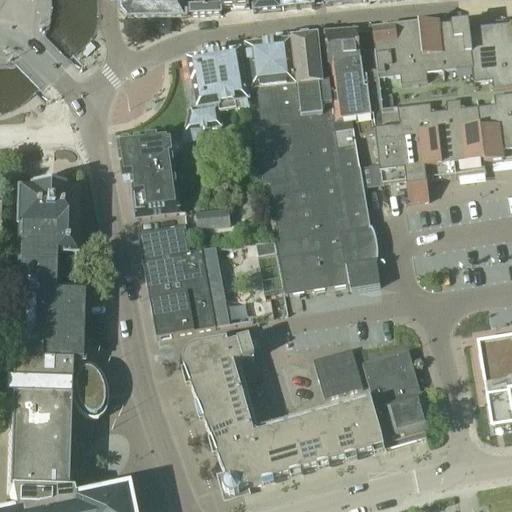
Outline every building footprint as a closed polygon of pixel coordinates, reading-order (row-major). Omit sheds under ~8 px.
[(185,0),(120,0),(121,13),(128,22),(186,22),(185,0)] [(220,18),(219,0),(189,0),(190,19),(220,18)] [(221,0),(222,13),(248,12),(247,0),(221,0)] [(251,0),(252,16),(281,13),(280,8),(279,8),(278,0),(251,0)] [(278,0),(279,8),(280,8),(281,13),(313,10),(313,7),(312,4),(312,0),(278,0)] [(373,35),(372,35),(376,74),(366,75),(368,93),(372,125),(378,168),(381,190),(405,187),(408,208),(428,205),(425,185),(485,177),(484,168),(511,165),(511,25),(503,25),(499,33),(460,38),(459,29),(438,32),(437,29),(418,29),(383,34),(383,39),(374,40),(373,35)] [(376,74),(372,35),(357,35),(324,39),(331,89),(327,89),(332,127),(334,127),(357,124),(359,140),(372,138),(371,126),(367,93),(368,93),(366,75),(376,74)] [(335,134),(334,127),(332,127),(327,89),(323,90),(316,38),(244,48),(249,92),(254,91),(259,129),(253,130),(263,189),(268,188),(283,295),(344,287),(345,293),(374,289),(359,170),(357,171),(352,132),(335,134)] [(183,138),(173,139),(174,148),(182,147),(182,145),(201,142),(200,132),(219,129),(217,116),(248,111),(239,53),(218,56),(218,55),(206,57),(206,59),(186,62),(190,89),(191,89),(195,112),(187,114),(187,118),(183,136),(183,138)] [(178,216),(169,140),(156,141),(156,140),(146,142),(117,146),(122,180),(130,179),(136,222),(178,216)] [(1,388),(0,417),(7,418),(4,497),(7,498),(63,499),(67,404),(75,404),(87,405),(87,404),(87,390),(67,389),(68,370),(81,370),(84,298),(84,296),(68,295),(70,258),(74,258),(76,218),(76,196),(65,195),(65,191),(29,189),(29,194),(17,193),(14,262),(11,350),(8,350),(7,375),(9,375),(8,388),(1,388)] [(228,212),(196,215),(198,232),(230,229),(228,212)] [(138,237),(137,237),(142,264),(157,342),(171,339),(186,337),(215,332),(207,288),(221,285),(217,260),(202,263),(201,254),(190,256),(185,229),(138,237)] [(277,258),(275,245),(256,248),(258,261),(277,258)] [(511,340),(478,346),(484,387),(486,399),(488,399),(507,396),(507,400),(488,403),(487,403),(492,435),(495,434),(510,432),(511,431),(511,340)] [(254,361),(249,343),(228,349),(227,345),(194,350),(192,352),(190,353),(188,355),(186,357),(185,360),(183,363),(183,366),(183,369),(183,371),(226,483),(223,487),(223,492),(225,497),(229,499),(234,500),(238,498),(241,493),(384,452),(371,406),(254,440),(233,367),(242,365),(243,364),(254,361)] [(362,391),(351,354),(313,364),(324,402),(362,391)] [(432,434),(408,355),(361,368),(385,447),(388,454),(428,443),(426,435),(432,434)] [(10,511),(123,511),(121,497),(64,509),(63,499),(7,498),(10,511)]
